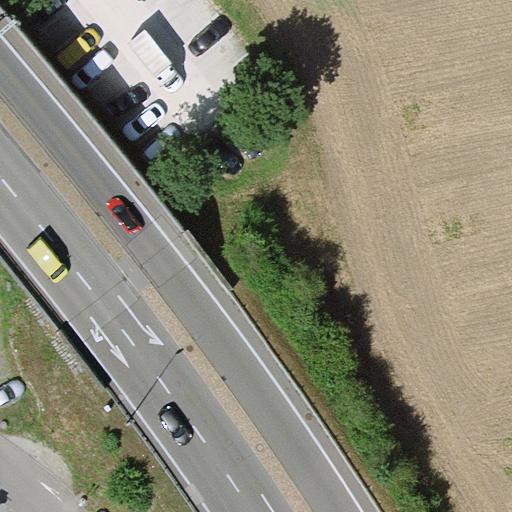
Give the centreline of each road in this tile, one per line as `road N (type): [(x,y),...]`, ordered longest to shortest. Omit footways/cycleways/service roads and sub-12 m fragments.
road 1 (trunk): [(338,511),(189,295),(0,63)]
road 2 (trunk): [(0,182),(128,336),(250,511)]
